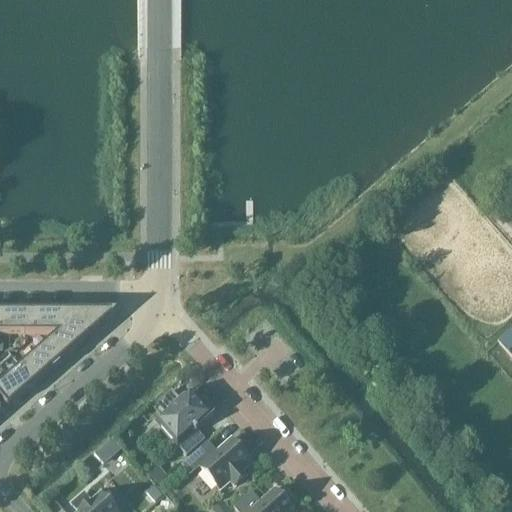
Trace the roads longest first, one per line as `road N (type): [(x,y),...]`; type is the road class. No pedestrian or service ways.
road 1 (residential): [(160,303),(162,0)]
road 2 (residential): [(338,511),(160,303)]
road 3 (residential): [(0,464),(141,338),(160,303)]
road 4 (residential): [(0,302),(160,303)]
